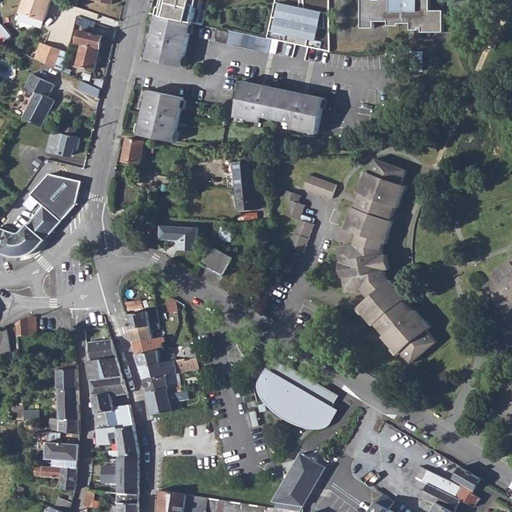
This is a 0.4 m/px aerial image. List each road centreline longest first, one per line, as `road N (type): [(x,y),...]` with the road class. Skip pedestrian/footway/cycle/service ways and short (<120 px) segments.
road 1 (tertiary): [(511,478),(153,264)]
road 2 (residential): [(106,272),(149,432),(153,511)]
road 3 (tertiary): [(134,21),(93,197),(95,232)]
road 4 (residential): [(75,511),(86,426),(74,297)]
road 5 (unknown): [(369,393),(348,429),(275,456)]
